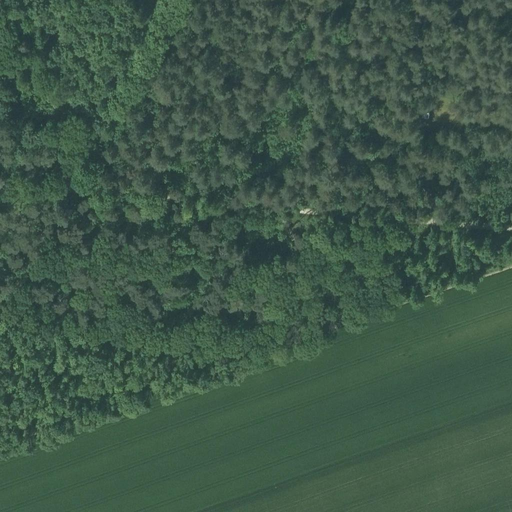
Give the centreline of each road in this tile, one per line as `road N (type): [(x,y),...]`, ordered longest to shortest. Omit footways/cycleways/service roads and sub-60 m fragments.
road 1 (track): [(511,228),(54,190)]
road 2 (track): [(54,190),(161,0)]
road 3 (track): [(92,123),(14,0)]
